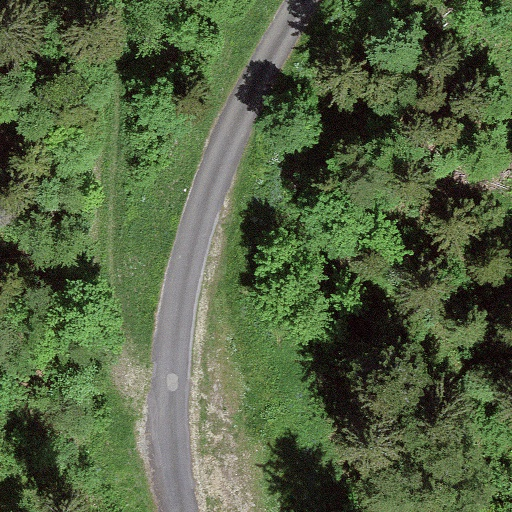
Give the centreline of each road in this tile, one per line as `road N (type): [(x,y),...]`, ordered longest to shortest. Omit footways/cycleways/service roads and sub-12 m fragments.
road 1 (unclassified): [(308,0),(231,148),(179,308),(165,460),(180,511)]
road 2 (track): [(165,460),(137,441),(109,353),(119,0)]
